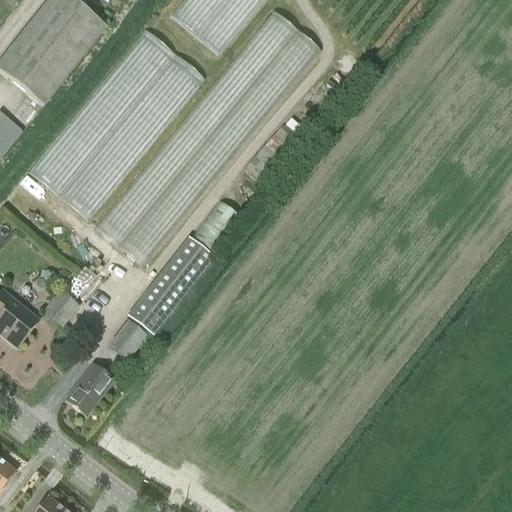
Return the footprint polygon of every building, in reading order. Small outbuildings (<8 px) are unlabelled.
[(0,77),(41,110),(105,31),(66,0),(49,0),(0,62),(0,77)] [(185,0),(169,19),(217,59),(266,0),(185,0)] [(319,54),(272,16),(93,232),(141,271),(319,54)] [(144,34),(26,176),(86,225),(203,83),(144,34)] [(0,116),(0,159),(21,133),(0,116)] [(301,142),(282,127),(243,174),(262,190),(301,142)] [(217,204),(186,244),(184,242),(124,321),(149,340),(240,222),(217,204)] [(70,283),(60,275),(55,282),(65,289),(70,283)] [(60,294),(42,315),(61,331),(79,311),(60,294)] [(36,324),(0,295),(0,338),(15,350),(36,324)] [(126,325),(107,349),(127,365),(146,340),(126,325)] [(85,421),(112,385),(90,369),(63,404),(85,421)] [(0,464),(0,492),(14,476),(0,464)] [(276,468),(248,507),(256,511),(283,511),(303,485),(276,468)] [(59,511),(45,501),(36,511),(59,511)]
